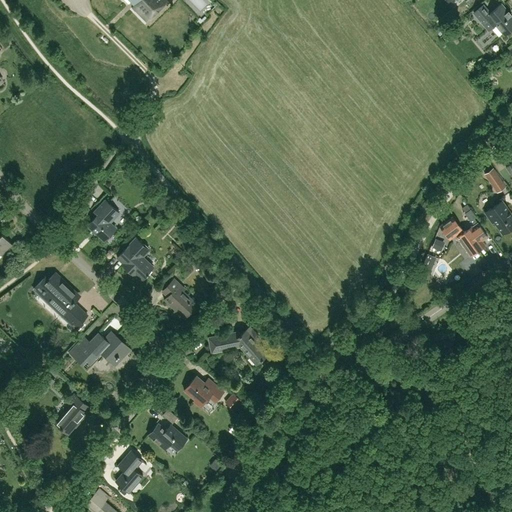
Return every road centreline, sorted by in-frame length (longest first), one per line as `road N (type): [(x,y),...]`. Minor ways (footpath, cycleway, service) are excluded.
road 1 (tertiary): [(244,511),(274,455),(341,384),(511,258)]
road 2 (unclassified): [(27,511),(61,494),(145,396),(156,365),(144,325),(53,237)]
road 3 (track): [(335,391),(297,333),(126,139)]
road 4 (residential): [(53,237),(126,139)]
road 5 (track): [(369,511),(463,437)]
